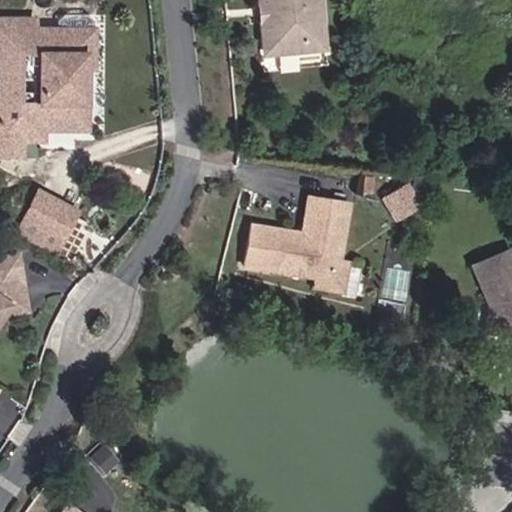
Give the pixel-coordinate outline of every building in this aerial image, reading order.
[(264,0),(269,54),(333,50),(329,0),(264,0)] [(5,19),(5,137),(33,137),(55,137),(55,126),(78,126),(77,68),(77,54),(88,54),(87,20),(78,15),(62,15),(52,20),(5,19)] [(77,68),(88,68),(88,54),(77,54),(77,68)] [(33,137),(5,137),(5,157),(33,157),(33,137)] [(26,218),(66,238),(80,211),(40,191),(26,218)] [(418,204),(410,191),(398,198),(396,195),(387,200),(396,216),(418,204)] [(329,275),(342,260),(353,200),(311,193),(305,220),(314,228),(301,239),(291,228),(250,221),(241,261),(316,275),(329,275)] [(59,251),(66,238),(26,218),(19,231),(59,251)] [(511,333),(511,250),(476,263),(492,303),(489,331),(511,333)] [(23,253),(0,255),(0,326),(9,314),(36,313),(23,253)] [(313,285),(345,291),(351,261),(342,260),(329,275),(316,275),(313,285)]
